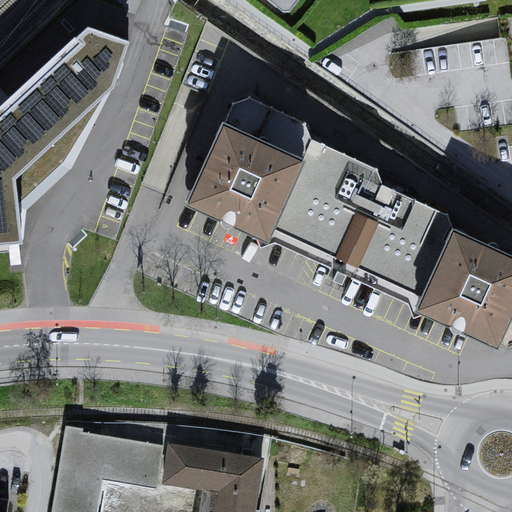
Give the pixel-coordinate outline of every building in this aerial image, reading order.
[(291,0),(257,0),(279,16),(291,0)] [(128,32),(82,15),(0,85),(0,242),(23,239),(15,173),(110,80),(128,32)] [(504,362),(511,342),(511,264),(472,242),(461,226),(387,191),(382,177),(315,144),(311,130),(256,106),(237,110),(190,212),(276,251),(286,241),(425,307),(417,323),(504,362)] [(155,487),(162,445),(65,430),(51,511),(97,511),(103,479),(155,487)] [(254,511),(263,458),(169,444),(163,484),(214,491),(210,511),(254,511)]
